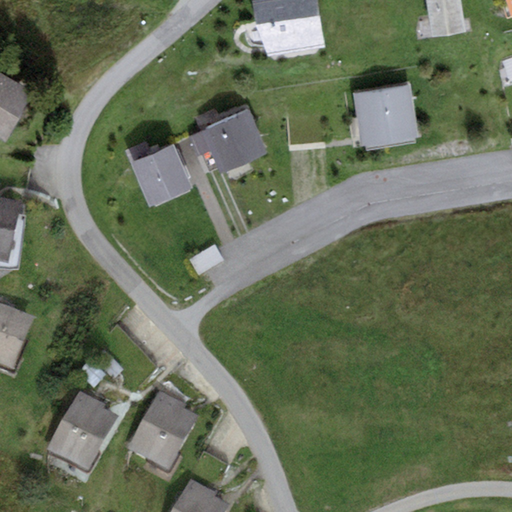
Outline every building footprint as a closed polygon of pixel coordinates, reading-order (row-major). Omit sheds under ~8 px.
[(250,0),(254,25),(268,56),(325,47),(318,0),(250,0)] [(423,0),(430,39),(465,34),(459,0),(423,0)] [(511,0),(503,0),(510,18),(511,17),(511,0)] [(34,89),(0,69),(0,137),(5,140),(34,89)] [(409,85),(353,93),(360,146),(416,138),(409,85)] [(285,109),(287,146),(325,143),(321,106),(285,109)] [(247,109),(187,136),(196,156),(210,150),(220,174),(267,153),(247,109)] [(172,144),(129,162),(149,207),(192,189),(172,144)] [(20,210),(0,205),(0,267),(6,269),(20,210)] [(213,248),(188,262),(197,278),(223,264),(213,248)] [(35,325),(0,309),(0,370),(12,376),(35,325)] [(117,326),(96,345),(134,387),(155,369),(117,326)] [(106,411),(80,396),(46,453),(88,478),(119,425),(103,416),(106,411)] [(187,412),(160,396),(126,454),(168,479),(200,425),(184,416),(187,412)] [(218,499),(191,484),(174,511),(225,511),(214,506),(218,499)]
